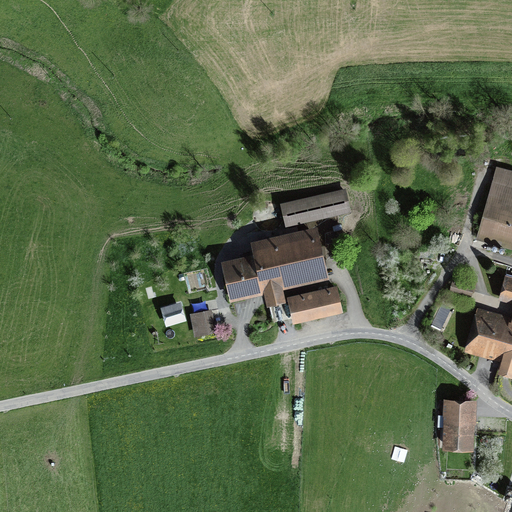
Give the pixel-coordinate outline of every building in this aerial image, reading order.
[(511,248),(511,188),(493,183),(478,238),(511,248)] [(287,224),(349,210),(344,190),(283,204),(287,224)] [(273,323),(294,318),(290,299),(283,300),(279,281),(322,271),(315,236),(300,240),(297,227),(279,231),(282,244),(257,249),(259,258),(228,265),(235,295),(265,288),(273,323)] [(206,269),(186,274),(189,290),(209,286),(206,269)] [(470,295),(473,285),(454,280),(450,292),(462,295),(463,293),(470,295)] [(503,296),(511,298),(511,281),(508,280),(503,296)] [(294,318),(340,308),(335,288),(290,299),(294,318)] [(169,320),(180,317),(177,308),(166,311),(169,320)] [(193,314),(197,335),(213,332),(209,311),(193,314)] [(511,324),(482,316),(473,346),(506,356),(501,371),(511,374),(511,324)] [(470,402),(449,401),(448,429),(444,429),(443,442),(447,442),(447,446),(468,447),(470,402)]
